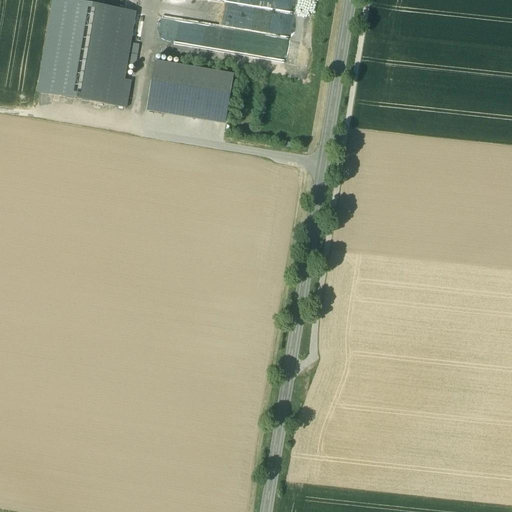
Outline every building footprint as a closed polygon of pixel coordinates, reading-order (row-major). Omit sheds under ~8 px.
[(40,94),(115,107),(120,80),(132,12),(118,10),(62,0),(55,0),(39,93),(40,94)] [(212,42),(210,58),(230,60),(232,44),(212,42)] [(227,116),(234,76),(155,61),(148,102),(227,116)] [(279,71),(281,64),(270,61),(268,68),(279,71)] [(132,82),(120,80),(115,107),(127,109),(132,82)]
